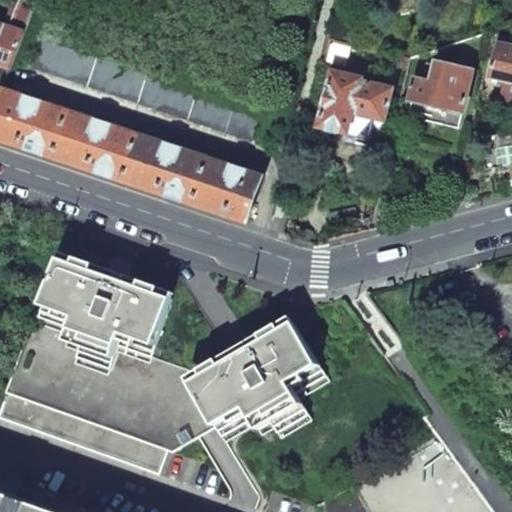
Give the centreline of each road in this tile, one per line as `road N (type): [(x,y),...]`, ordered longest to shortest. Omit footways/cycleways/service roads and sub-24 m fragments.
road 1 (tertiary): [(0,169),(279,263),(335,265),(511,220)]
road 2 (residential): [(0,449),(174,511)]
road 3 (residential): [(511,511),(405,363)]
